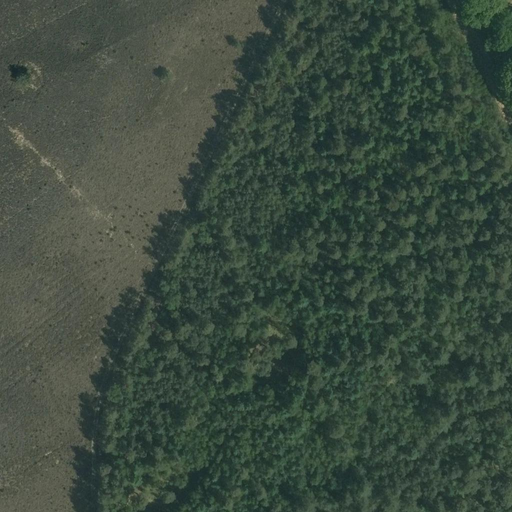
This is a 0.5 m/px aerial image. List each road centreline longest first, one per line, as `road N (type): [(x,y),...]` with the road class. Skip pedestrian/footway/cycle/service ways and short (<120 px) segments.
road 1 (track): [(93,511),(99,391),(283,0)]
road 2 (track): [(511,406),(455,419),(399,492),(367,511)]
road 3 (track): [(457,0),(511,108)]
